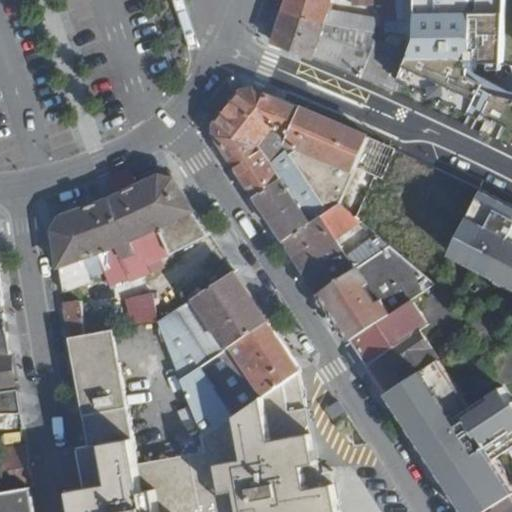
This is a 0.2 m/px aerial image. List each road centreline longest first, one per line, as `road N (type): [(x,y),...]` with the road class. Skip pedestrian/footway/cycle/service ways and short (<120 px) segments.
road 1 (residential): [(429,511),(174,119)]
road 2 (residential): [(511,175),(342,95),(225,54)]
road 3 (residential): [(58,446),(18,191)]
road 4 (unknown): [(49,391),(116,373),(144,375),(172,445)]
road 5 (residential): [(18,191),(100,163),(174,119)]
